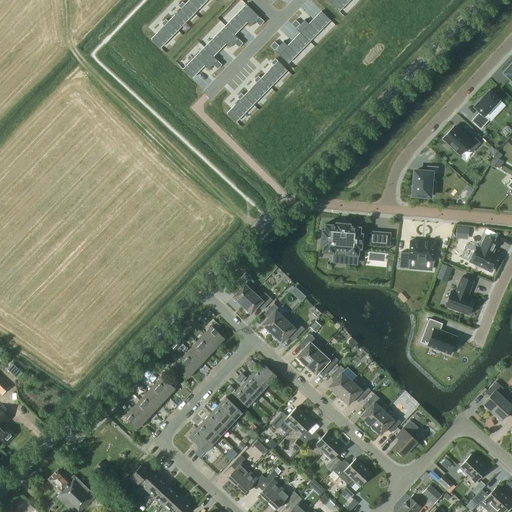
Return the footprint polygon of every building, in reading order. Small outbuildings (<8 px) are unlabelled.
[(189,0),(185,5),(194,13),(207,0),(189,0)] [(326,0),(339,11),(349,0),(326,0)] [(181,9),(168,22),(177,31),(194,13),(185,5),(183,2),(178,6),(181,9)] [(68,3),(64,7),(68,12),(72,7),(68,3)] [(246,5),(225,26),(234,35),(247,22),(251,26),(255,22),(260,26),(264,22),(260,17),(246,5)] [(77,11),(73,16),(77,20),(81,16),(77,11)] [(295,20),(291,24),(300,33),(309,42),(330,20),(321,11),(309,24),(304,20),(300,24),(295,20)] [(68,17),(52,34),(63,45),(80,28),(68,17)] [(164,26),(151,39),(160,48),(177,31),(168,22),(166,19),(161,24),(164,26)] [(225,26),(204,48),(213,56),(226,44),(230,48),(234,43),(239,48),(243,43),(239,39),(234,35),(225,26)] [(274,42),(270,46),(275,50),(288,63),(309,42),(300,33),(288,46),(283,42),(279,46),(274,42)] [(43,43),(27,61),(38,71),(54,54),(43,43)] [(204,48),(183,69),(192,78),(204,65),(209,69),(213,65),(218,69),(222,65),(217,61),(213,56),(204,48)] [(274,66),(261,79),(270,87),(287,70),(278,61),(275,59),(271,63),(274,66)] [(30,69),(26,73),(30,78),(34,73),(30,69)] [(17,70),(1,88),(12,99),(28,81),(17,70)] [(257,83),(244,96),(253,105),(270,87),(261,79),(258,76),(254,80),(257,83)] [(38,77),(34,82),(39,86),(43,81),(38,77)] [(485,116),(499,100),(489,90),(474,107),(479,112),(471,121),(480,129),(489,120),(485,116)] [(240,100),(227,113),(236,122),(253,105),(244,96),(241,93),(237,98),(240,100)] [(461,154),(468,147),(473,151),(481,143),(475,137),(471,141),(454,126),(443,138),(461,154)] [(439,167),(427,166),(427,167),(428,167),(427,172),(415,171),(413,196),(430,197),(432,173),(438,173),(439,167)] [(467,185),(463,191),(470,195),(473,189),(467,185)] [(335,225),(325,224),(324,230),(322,230),(320,246),(323,246),(322,252),(334,253),(335,246),(347,247),(346,254),(358,256),(359,249),(361,250),(362,239),(368,239),(367,245),(389,247),(390,233),(369,231),(368,236),(362,235),(362,234),(360,233),(361,227),(350,226),(350,224),(336,223),(335,225)] [(477,247),(469,262),(491,272),(498,257),(491,253),(492,250),(493,250),(498,242),(486,236),(480,248),(477,247)] [(401,252),(399,267),(409,268),(409,259),(417,259),(416,262),(425,263),(426,260),(433,261),(435,243),(410,241),(409,253),(401,252)] [(453,268),(442,264),(439,273),(449,277),(453,268)] [(249,288),(254,282),(250,278),(251,277),(247,273),(236,284),(241,288),(232,297),(242,306),(254,293),(249,288)] [(473,282),(462,277),(456,293),(451,291),(446,307),(469,315),(474,300),(467,297),(473,282)] [(301,292),(296,297),(301,302),(306,296),(301,292)] [(263,309),(272,300),(264,293),(259,298),(254,293),(242,306),(251,314),(259,305),(263,309)] [(262,324),(271,334),(285,319),(276,310),(278,307),(274,303),(265,312),(269,316),(262,324)] [(317,309),(313,313),(317,318),(321,314),(317,309)] [(292,325),(285,319),(271,334),(281,343),(289,335),(294,340),(304,329),(296,320),(292,325)] [(429,319),(420,342),(428,345),(428,346),(450,354),(456,337),(440,331),(442,324),(429,319)] [(315,321),(310,327),(316,332),(321,326),(315,321)] [(204,335),(217,347),(225,339),(211,327),(204,335)] [(296,357),(306,366),(320,351),(313,345),(318,341),(309,333),(299,344),(304,348),(296,357)] [(217,347),(204,335),(197,343),(210,355),(217,347)] [(210,355),(197,343),(189,350),(202,363),(210,355)] [(202,363),(189,350),(182,358),(195,371),(202,363)] [(326,357),(320,351),(306,366),(316,375),(320,371),(324,375),(338,360),(330,352),(326,357)] [(195,371),(182,358),(174,366),(188,379),(195,371)] [(257,370),(270,382),(276,376),(263,363),(257,370)] [(13,364),(7,370),(17,379),(23,373),(13,364)] [(328,387),(338,396),(352,381),(342,372),(345,370),(340,365),(332,374),(336,378),(328,387)] [(251,376),(265,389),(270,382),(257,370),(251,376)] [(245,382),(259,395),(265,389),(251,376),(245,382)] [(378,385),(382,380),(377,376),(373,381),(378,385)] [(0,393),(2,395),(10,387),(0,377),(0,393)] [(155,385),(168,397),(175,389),(162,377),(155,385)] [(352,381),(338,396),(348,405),(356,397),(360,401),(370,390),(362,383),(358,387),(352,381)] [(239,388),(253,401),(259,395),(245,382),(239,388)] [(483,404),(492,412),(504,399),(499,394),(503,389),(496,382),(487,391),(491,395),(483,404)] [(168,397),(155,385),(147,393),(160,405),(168,397)] [(247,407),(253,401),(239,388),(233,395),(247,407)] [(160,405),(147,393),(140,400),(153,413),(160,405)] [(370,426),(384,411),(378,405),(382,401),(374,393),(364,404),(368,408),(360,416),(370,426)] [(218,406),(235,421),(242,413),(226,398),(218,406)] [(510,412),(511,413),(511,401),(509,404),(504,399),(492,412),(501,421),(510,412)] [(153,413),(140,400),(132,408),(145,421),(153,413)] [(4,424),(11,417),(0,406),(0,438),(5,444),(15,434),(4,424)] [(211,413),(227,429),(235,421),(218,406),(211,413)] [(305,415),(296,407),(287,417),(282,412),(271,423),(277,429),(280,426),(287,434),(291,429),(305,415)] [(145,421),(132,408),(125,416),(138,429),(145,421)] [(394,420),(384,411),(370,426),(380,435),(388,426),(392,431),(401,422),(396,418),(394,420)] [(204,421),(220,437),(227,429),(211,413),(204,421)] [(305,415),(291,429),(300,437),(313,423),(305,415)] [(403,456),(417,442),(410,436),(418,428),(410,420),(395,436),(399,441),(393,447),(403,456)] [(196,429),(212,445),(220,437),(204,421),(196,429)] [(205,453),(212,445),(196,429),(189,437),(205,453)] [(336,439),(328,431),(318,441),(312,435),(304,445),(310,450),(314,445),(323,453),(336,439)] [(272,439),(267,445),(272,449),(277,444),(272,439)] [(297,452),(304,445),(298,439),(291,446),(297,452)] [(344,447),(336,439),(323,453),(331,461),(344,447)] [(261,445),(257,440),(253,445),(257,449),(261,445)] [(458,468),(467,476),(480,462),(472,454),(458,468)] [(236,485),(250,471),(241,463),(245,459),(241,455),(232,464),(236,468),(228,477),(236,485)] [(327,467),(332,472),(342,462),(337,457),(327,467)] [(351,480),(365,466),(356,458),(348,467),(342,462),(333,471),(347,484),(351,480)] [(101,462),(96,467),(102,473),(107,468),(101,462)] [(480,462),(467,476),(475,484),(488,469),(480,462)] [(134,486),(148,472),(141,465),(127,480),(134,486)] [(343,489),(352,497),(356,493),(351,488),(355,483),(360,488),(373,474),(365,466),(351,480),(343,489)] [(57,470),(48,480),(61,492),(56,497),(71,511),(79,511),(94,496),(75,478),(72,475),(68,480),(57,470)] [(148,472),(134,486),(135,488),(139,484),(144,489),(157,475),(152,470),(149,473),(148,472)] [(266,479),(262,475),(258,479),(250,471),(236,485),(245,493),(253,484),(258,488),(265,480),(266,479)] [(266,479),(265,480),(269,484),(260,494),(268,502),(282,487),(273,479),(277,475),(273,471),(266,479)] [(313,478),(309,474),(304,479),(308,483),(313,478)] [(157,475),(144,489),(151,496),(164,481),(157,475)] [(453,484),(443,475),(437,482),(446,491),(453,484)] [(314,480),(309,485),(314,489),(319,484),(314,480)] [(164,481),(151,496),(158,502),(171,488),(164,481)] [(476,496),(482,490),(486,485),(481,481),(471,491),(476,496)] [(129,486),(125,482),(119,489),(123,493),(129,486)] [(442,495),(430,484),(422,493),(434,504),(442,495)] [(476,496),(472,500),(479,506),(480,504),(488,511),(492,508),(505,494),(497,486),(488,496),(482,490),(476,496)] [(282,487),(268,502),(277,510),(285,500),(289,504),(298,495),(294,491),(290,495),(282,487)] [(171,488),(158,502),(165,508),(178,494),(171,488)] [(178,494),(165,508),(168,511),(173,511),(185,501),(178,494)] [(492,508),(488,511),(504,511),(511,503),(511,500),(505,494),(492,508)] [(289,511),(305,511),(307,511),(298,503),(302,499),(298,495),(289,504),(293,508),(289,511)] [(320,500),(324,505),(329,500),(324,495),(320,500)] [(410,498),(398,511),(399,511),(415,511),(420,507),(410,498)] [(354,499),(346,508),(350,511),(358,502),(354,499)] [(185,501),(173,511),(186,511),(191,507),(185,501)]
